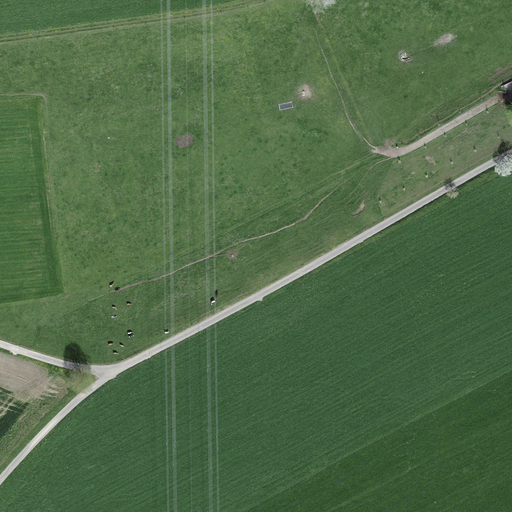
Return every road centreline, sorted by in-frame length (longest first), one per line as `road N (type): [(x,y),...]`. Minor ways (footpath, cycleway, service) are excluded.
road 1 (track): [(0,476),(101,373),(511,153)]
road 2 (track): [(258,0),(0,39)]
